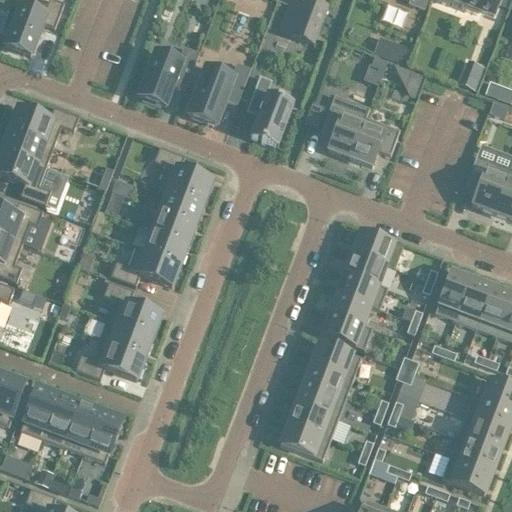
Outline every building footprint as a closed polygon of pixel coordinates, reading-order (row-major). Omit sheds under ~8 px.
[(64,6),(49,0),(46,8),(25,0),(23,0),(17,15),(9,12),(3,30),(11,33),(5,48),(30,58),(42,27),(54,31),(64,6)] [(313,45),(327,9),(306,0),(292,36),(313,45)] [(393,0),(410,6),(409,8),(424,14),(428,0),(393,0)] [(433,0),(433,3),(447,8),(449,2),(463,7),(462,11),(477,17),(478,13),(493,18),(499,0),(433,0)] [(293,2),(281,32),(291,36),(303,6),(293,2)] [(251,55),(260,30),(248,26),(240,51),(251,55)] [(398,46),(392,62),(403,66),(409,50),(398,46)] [(178,63),(154,55),(138,99),(143,101),(141,104),(159,111),(161,107),(166,109),(174,88),(185,92),(199,55),(183,49),(178,63)] [(374,59),(371,67),(384,72),(387,64),(374,59)] [(232,79),(207,69),(188,118),(215,128),(225,102),(237,106),(250,72),(237,66),(232,79)] [(422,78),(394,68),(409,99),(414,101),(422,78)] [(463,74),(458,86),(475,92),(480,80),(463,74)] [(276,150),(275,151),(277,151),(294,106),(292,106),(291,108),(281,104),(281,103),(267,98),(267,96),(266,96),(265,98),(255,94),(260,79),(259,79),(247,110),(259,114),(249,141),(250,141),(251,139),(261,143),(261,144),(276,150)] [(490,84),(485,95),(496,99),(501,88),(490,84)] [(370,111),(334,98),(321,132),(334,137),(328,152),(351,161),(366,120),(370,111)] [(493,104),(488,116),(504,121),(508,110),(493,104)] [(73,134),(79,120),(54,110),(49,122),(17,110),(9,133),(54,150),(61,130),(73,134)] [(400,133),(366,120),(351,161),(372,169),(378,153),(390,158),(400,133)] [(46,170),(54,150),(9,133),(1,153),(46,170)] [(158,189),(203,206),(211,184),(197,178),(197,177),(196,177),(196,178),(192,177),(192,175),(191,175),(191,176),(180,172),(185,160),(159,150),(154,165),(166,169),(158,189)] [(46,170),(1,153),(0,156),(0,177),(24,187),(20,199),(45,209),(51,194),(39,189),(46,170)] [(509,174),(475,161),(466,186),(478,191),(472,207),(494,215),(509,174)] [(103,178),(98,189),(106,192),(110,181),(113,172),(106,170),(103,178)] [(511,175),(509,174),(494,215),(511,221),(511,175)] [(116,183),(111,194),(119,197),(120,198),(124,186),(123,186),(116,183)] [(203,206),(158,189),(158,190),(167,193),(160,213),(195,226),(200,214),(201,214),(201,213),(200,213),(202,209),(203,209),(203,208),(202,208),(203,206)] [(111,194),(109,202),(121,207),(124,199),(120,198),(119,197),(111,194)] [(37,229),(43,214),(18,205),(13,217),(0,211),(0,238),(22,247),(30,226),(37,229)] [(152,233),(188,246),(195,226),(160,213),(152,233)] [(95,222),(91,233),(98,236),(102,237),(106,226),(102,224),(95,222)] [(188,246),(152,233),(145,252),(136,249),(135,250),(180,267),(185,254),(186,254),(185,253),(186,249),(187,250),(188,249),(187,248),(188,246)] [(403,250),(360,234),(352,255),(386,268),(395,271),(403,250)] [(0,238),(0,279),(16,285),(22,271),(14,268),(22,247),(0,238)] [(180,267),(135,250),(128,269),(116,265),(110,279),(136,289),(140,277),(151,281),(151,282),(152,282),(152,281),(156,283),(156,284),(157,284),(157,283),(172,289),(180,267)] [(386,268),(352,255),(345,275),(378,288),(386,268)] [(438,275),(430,272),(426,283),(433,286),(438,275)] [(471,282),(451,274),(435,316),(455,324),(471,282)] [(378,288),(345,275),(337,296),(370,308),(380,312),(387,292),(378,288)] [(492,289),(471,282),(455,324),(476,332),(492,289)] [(433,286),(426,283),(422,294),(429,297),(433,286)] [(108,323),(152,340),(161,318),(129,306),(134,294),(109,284),(103,299),(115,303),(108,323)] [(9,306),(14,291),(0,285),(0,305),(1,303),(9,306)] [(511,297),(492,289),(476,332),(496,340),(511,297)] [(23,292),(19,302),(31,307),(35,297),(23,292)] [(370,308),(337,296),(329,316),(363,328),(370,308)] [(511,297),(496,340),(511,345),(511,297)] [(70,309),(63,306),(59,317),(66,320),(70,309)] [(94,309),(88,324),(103,330),(109,315),(94,309)] [(422,315),(415,312),(411,324),(418,326),(422,315)] [(44,316),(40,327),(50,331),(54,319),(44,316)] [(363,328),(329,316),(322,337),(364,353),(372,332),(363,328)] [(152,340),(108,323),(100,343),(145,360),(152,340)] [(418,326),(411,324),(407,335),(414,338),(418,326)] [(100,343),(93,363),(81,358),(75,373),(100,383),(105,370),(136,382),(145,360),(100,343)] [(361,360),(319,344),(311,365),(353,381),(361,360)] [(445,352),(434,347),(431,355),(442,359),(445,352)] [(457,356),(445,352),(442,359),(454,363),(457,356)] [(488,361),(477,357),(474,365),(485,369),(488,361)] [(411,362),(404,359),(399,371),(407,374),(411,362)] [(499,366),(488,361),(485,369),(496,373),(499,366)] [(419,365),(411,362),(407,374),(414,376),(419,365)] [(353,381),(311,365),(303,386),(346,402),(353,381)] [(407,374),(399,371),(395,382),(403,385),(407,374)] [(414,376),(407,374),(403,385),(410,388),(414,376)] [(25,385),(3,377),(0,384),(0,426),(8,430),(25,385)] [(511,390),(489,382),(482,403),(511,413),(511,390)] [(346,402),(303,386),(296,406),(338,422),(346,402)] [(42,443),(59,398),(57,397),(57,396),(56,396),(56,397),(52,396),(52,394),(51,394),(51,395),(37,390),(20,434),(42,443)] [(59,398),(42,443),(62,450),(79,406),(77,405),(77,404),(76,405),(72,403),(72,402),(71,403),(59,398)] [(511,413),(482,403),(472,399),(465,420),(507,436),(511,422),(511,413)] [(388,405),(381,402),(377,413),(384,416),(388,405)] [(403,407),(395,404),(391,415),(399,418),(403,407)] [(62,450),(82,458),(99,413),(97,412),(98,412),(97,411),(96,412),(92,411),(93,410),(92,409),(92,410),(79,406),(62,450)] [(338,422),(296,406),(288,426),(330,442),(338,422)] [(99,413),(82,458),(105,466),(114,442),(115,442),(114,441),(115,437),(116,437),(117,437),(116,436),(122,422),(99,413)] [(384,416),(377,413),(373,425),(380,427),(384,416)] [(399,418),(391,415),(387,427),(394,429),(399,418)] [(507,436),(465,420),(457,440),(499,456),(507,436)] [(330,442),(288,426),(280,447),(323,463),(330,442)] [(499,456),(457,440),(449,461),(492,477),(499,456)] [(373,445),(366,443),(362,454),(369,457),(373,445)] [(385,453),(378,450),(374,461),(381,464),(385,453)] [(369,457),(362,454),(357,465),(365,468),(369,457)] [(492,477),(449,461),(441,481),(484,497),(492,477)] [(26,481),(30,471),(11,464),(10,467),(3,464),(0,471),(26,481)] [(400,471),(389,467),(386,474),(397,479),(400,471)] [(411,475),(400,471),(397,479),(409,483),(411,475)] [(42,473),(37,484),(47,488),(51,477),(42,473)] [(51,482),(48,489),(56,493),(57,493),(60,485),(59,485),(51,482)] [(438,492),(427,488),(424,495),(436,500),(438,492)] [(82,494),(70,489),(68,497),(79,501),(82,494)] [(37,511),(36,511),(51,511),(56,501),(31,492),(25,506),(37,511)] [(450,496),(438,492),(436,500),(447,504),(450,496)] [(99,508),(101,500),(88,495),(86,503),(99,508)] [(470,504),(459,500),(456,507),(467,511),(470,504)] [(234,511),(252,511),(254,506),(237,502),(234,511)] [(384,511),(386,510),(365,502),(360,511),(384,511)]
